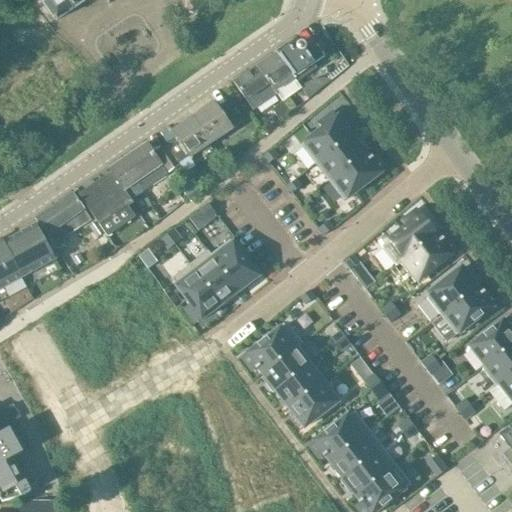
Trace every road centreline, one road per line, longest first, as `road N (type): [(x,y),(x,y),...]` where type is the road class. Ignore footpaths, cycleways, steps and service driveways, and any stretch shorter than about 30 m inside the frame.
road 1 (tertiary): [(0,225),(288,25),(306,0)]
road 2 (residential): [(218,345),(458,148)]
road 3 (unclassified): [(383,46),(458,148)]
